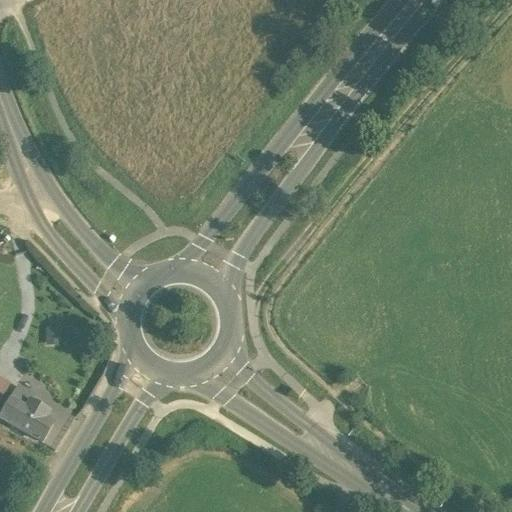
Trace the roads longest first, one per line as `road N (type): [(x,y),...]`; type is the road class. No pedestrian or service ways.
road 1 (track): [(251,313),(363,159),(509,0)]
road 2 (primary): [(220,287),(275,204),(438,0)]
road 3 (primary): [(409,0),(179,270)]
road 4 (secondary): [(192,378),(401,511)]
road 5 (secondary): [(409,511),(228,351)]
road 6 (secondary): [(109,278),(45,207),(0,90)]
road 7 (primary): [(134,353),(41,511)]
road 8 (primary): [(79,511),(162,376)]
